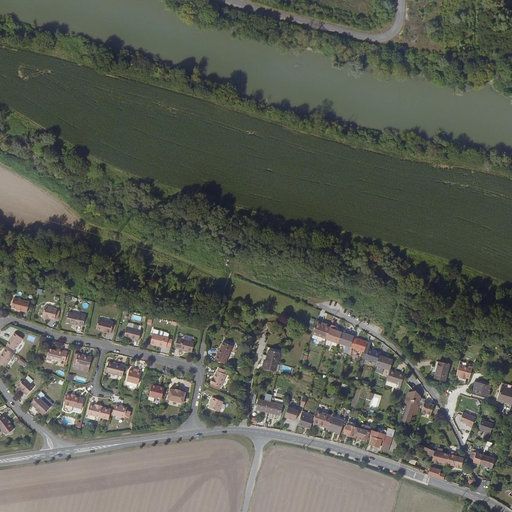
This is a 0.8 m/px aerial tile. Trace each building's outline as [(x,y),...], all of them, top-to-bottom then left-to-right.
[(11,307),(15,309),(18,309),(18,310),(26,312),(29,302),(13,298),(11,307)] [(41,317),(47,319),(47,318),(49,318),(54,320),(56,309),(44,306),(41,317)] [(83,325),(85,317),(85,316),(68,312),(65,322),(70,323),(73,324),(78,325),(83,326),(83,325)] [(95,329),(100,330),(102,330),(102,332),(110,334),(113,323),(98,319),(95,329)] [(336,326),(331,325),(331,326),(315,321),(311,334),(326,339),(331,341),(338,343),(341,332),(335,330),(336,326)] [(138,340),(141,330),(126,327),(124,337),(138,340)] [(341,332),(338,343),(346,345),(343,353),(347,354),(348,354),(349,350),(350,347),(353,338),(353,336),(341,332)] [(14,350),(22,339),(15,334),(14,333),(6,345),(14,350)] [(165,347),(166,346),(168,338),(168,337),(167,337),(156,334),(152,333),(150,342),(154,343),(153,344),(165,347)] [(191,352),(194,342),(177,337),(174,348),(191,352)] [(351,348),(363,352),(366,342),(367,342),(357,338),(356,339),(353,338),(350,347),(351,348)] [(224,364),(232,346),(222,342),(215,360),(224,364)] [(363,359),(376,363),(379,353),(368,349),(370,343),(366,342),(363,352),(361,358),(363,359)] [(267,347),(265,355),(262,354),(261,361),(263,361),(262,368),(272,371),(274,372),(276,363),(280,350),(267,347)] [(0,363),(4,367),(14,354),(5,348),(0,354),(0,363)] [(64,362),(67,352),(63,351),(62,352),(55,350),(48,349),(46,358),(53,360),(53,359),(60,361),(59,366),(63,367),(64,362)] [(376,363),(376,364),(386,367),(390,355),(380,352),(379,353),(376,363)] [(89,367),(91,357),(77,354),(75,364),(89,367)] [(106,372),(122,376),(124,366),(108,362),(107,368),(106,372)] [(444,381),(449,364),(438,362),(434,378),(444,381)] [(459,364),(456,375),(459,376),(459,377),(465,379),(465,377),(469,378),(472,367),(468,366),(468,367),(459,364)] [(227,371),(218,367),(217,371),(216,370),(215,374),(213,378),(212,378),(209,383),(212,384),(210,386),(218,390),(219,387),(220,387),(226,374),(225,374),(227,371)] [(141,371),(135,369),(134,371),(132,370),(129,370),(126,381),(127,381),(137,384),(141,371)] [(395,373),(389,371),(386,380),(398,384),(401,385),(404,374),(395,372),(395,373)] [(18,388),(21,390),(23,392),(26,395),(33,387),(23,378),(16,385),(18,388)] [(477,380),(477,383),(476,386),(474,386),(472,392),(487,396),(488,395),(489,395),(489,394),(488,393),(490,386),(489,386),(490,383),(477,380)] [(151,384),(148,396),(154,398),(161,399),(164,388),(151,384)] [(507,402),(511,404),(511,401),(511,390),(500,387),(496,400),(502,402),(502,401),(507,402)] [(182,403),(185,392),(180,391),(180,390),(175,389),(174,390),(169,388),(167,400),(182,403)] [(417,406),(422,408),(425,399),(418,397),(418,396),(414,392),(407,394),(405,400),(408,403),(405,411),(402,420),(404,423),(409,422),(411,415),(415,414),(418,408),(417,406)] [(66,396),(64,402),(64,405),(63,410),(63,411),(69,412),(71,412),(72,407),(81,409),(84,398),(78,397),(75,396),(75,395),(70,394),(70,395),(66,394),(66,396)] [(36,409),(39,412),(42,415),(49,407),(40,398),(39,399),(37,396),(30,403),(33,405),(33,406),(36,409)] [(218,411),(223,402),(212,397),(210,401),(211,401),(208,407),(218,411)] [(267,412),(270,402),(258,399),(256,409),(267,412)] [(282,405),(270,402),(267,412),(279,415),(282,405)] [(433,406),(424,403),(422,408),(421,412),(430,415),(433,406)] [(108,420),(111,409),(102,407),(102,406),(97,405),(96,406),(94,405),(89,404),(87,414),(108,420)] [(124,418),(124,416),(126,411),(127,407),(115,404),(112,415),(124,418)] [(298,410),(287,407),(284,417),(295,420),(298,410)] [(320,426),(323,427),(327,415),(315,411),(313,418),(311,423),(318,425),(319,423),(320,423),(319,425),(320,426)] [(459,421),(472,427),(477,417),(464,411),(459,421)] [(306,428),(309,429),(311,423),(313,418),(301,414),(297,424),(306,426),(306,428)] [(9,423),(8,421),(3,415),(0,417),(0,428),(3,433),(11,426),(9,423)] [(344,420),(331,416),(327,428),(336,431),(335,432),(339,434),(344,420)] [(487,441),(493,424),(481,420),(478,429),(485,431),(482,440),(487,441)] [(347,435),(353,437),(356,427),(346,424),(343,433),(347,435)] [(361,425),(358,436),(361,438),(361,439),(366,441),(370,428),(369,427),(363,425),(361,425)] [(394,430),(387,428),(385,435),(392,437),(394,430)] [(373,431),(371,437),(369,444),(373,446),(373,447),(378,449),(381,440),(383,440),(385,435),(373,431)] [(383,440),(381,449),(387,451),(392,437),(385,435),(383,440)] [(461,468),(463,458),(455,456),(456,454),(451,453),(449,453),(449,455),(441,453),(442,450),(438,449),(437,452),(434,451),(424,446),(421,453),(429,455),(428,458),(432,459),(431,461),(461,468)] [(472,462),(479,464),(482,455),(478,453),(478,451),(472,449),(471,451),(469,457),(472,461),(473,461),(472,462)] [(479,464),(492,468),(495,458),(490,457),(488,456),(482,455),(479,464)] [(430,467),(428,475),(443,480),(443,479),(444,474),(440,473),(441,470),(430,467)]
